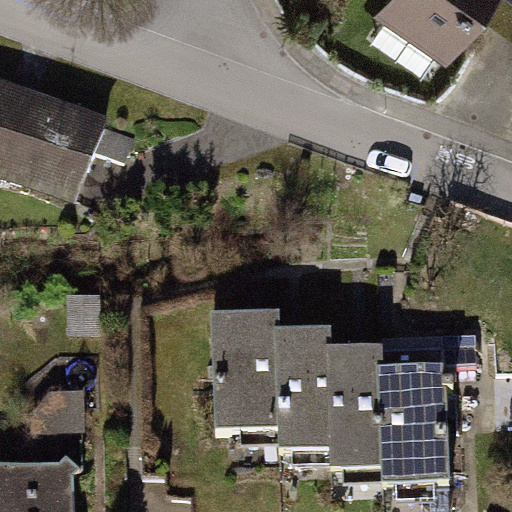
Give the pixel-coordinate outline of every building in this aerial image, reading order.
[(380,0),(451,49),(484,0),(380,0)] [(0,95),(0,196),(66,218),(97,128),(0,95)] [(278,322),(218,323),(219,446),(281,445),(282,472),(333,471),(333,499),(392,498),(444,497),(443,385),(392,386),(392,360),(335,361),(334,339),(278,340),(278,322)] [(40,395),(41,430),(92,427),(90,393),(40,395)] [(0,511),(76,511),(76,467),(0,467),(0,511)]
